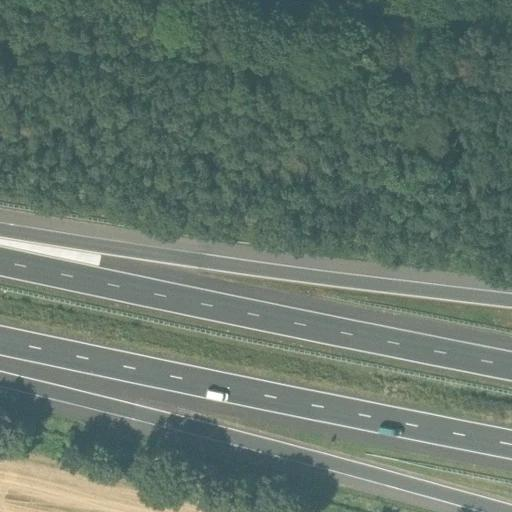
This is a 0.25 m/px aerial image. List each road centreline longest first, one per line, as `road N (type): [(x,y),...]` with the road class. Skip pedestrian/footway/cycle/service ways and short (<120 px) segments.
road 1 (motorway): [(0,341),(511,450)]
road 2 (motorway): [(0,379),(505,511)]
road 3 (motorway): [(511,364),(0,261)]
road 4 (motorway): [(511,301),(0,237)]
road 5 (unclassified): [(511,78),(0,30)]
